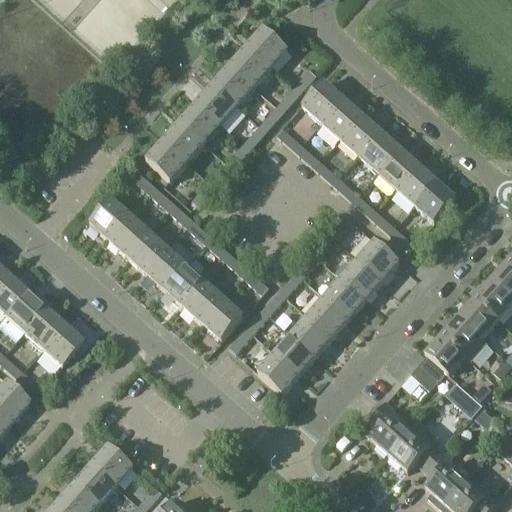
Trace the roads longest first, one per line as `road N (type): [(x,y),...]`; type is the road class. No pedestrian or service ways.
road 1 (residential): [(283,458),(0,209)]
road 2 (residential): [(283,458),(511,207)]
road 3 (residential): [(511,201),(338,41),(323,18),(327,0)]
